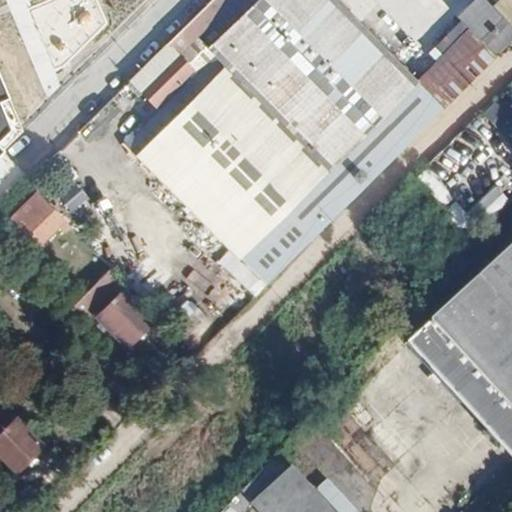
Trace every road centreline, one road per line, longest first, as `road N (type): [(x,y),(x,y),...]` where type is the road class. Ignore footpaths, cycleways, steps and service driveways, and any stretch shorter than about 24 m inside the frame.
road 1 (residential): [(511,54),(57,511)]
road 2 (residential): [(0,182),(182,0)]
